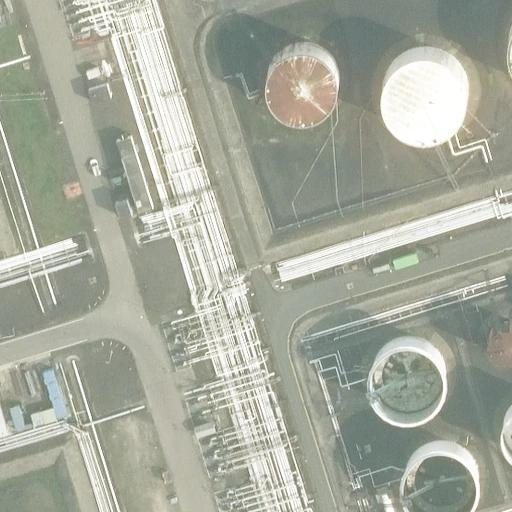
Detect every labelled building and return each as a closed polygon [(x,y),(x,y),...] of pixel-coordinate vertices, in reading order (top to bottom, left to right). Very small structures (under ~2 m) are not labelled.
[(341,75),(341,74),(340,65),(337,58),(334,52),(328,46),(322,42),(317,39),(309,37),(301,37),(295,38),(288,40),(284,43),(278,48),(273,53),(270,60),(267,67),(267,75),(268,82),(270,90),(274,95),(279,102),(285,106),(292,109),(299,111),(306,111),(314,110),(321,107),(328,102),(331,99),(335,94),(339,87),(340,81),(341,75)] [(471,86),(471,85),(470,77),(468,69),(464,61),(459,55),(452,49),(445,45),(437,42),(428,41),(421,41),(412,43),(404,47),(397,51),(392,56),(386,65),(383,74),(382,82),(382,91),(384,100),(388,108),(393,115),(400,121),(407,125),(416,129),(425,130),(436,129),(443,126),(450,123),(457,117),(463,110),(467,103),(469,95),(471,86)] [(108,83),(88,88),(92,102),(111,96),(108,83)] [(117,139),(125,166),(139,210),(153,206),(131,135),(117,139)] [(120,216),(127,214),(133,213),(128,197),(116,201),(120,216)] [(511,315),(506,315),(502,316),(498,317),(494,320),(491,324),(490,328),(488,335),(489,341),(493,348),(496,351),(499,353),(507,356),(511,355),(511,315)] [(450,370),(450,369),(449,362),(447,355),(443,347),(439,342),(432,335),(426,332),(417,329),(410,328),(403,329),(397,330),(390,333),(382,338),(376,344),(372,352),(369,359),(368,367),(368,375),(370,383),(374,389),(378,396),(385,402),(392,406),(400,409),(407,410),(414,410),(424,407),(430,404),(437,399),(442,392),(447,385),(449,378),(450,370)] [(511,401),(511,403),(507,407),(504,413),(503,417),(502,425),(503,431),(504,436),(508,443),(511,447),(511,401)] [(216,432),(212,420),(195,425),(198,437),(216,432)] [(482,474),(481,467),(479,459),(476,454),(472,448),(466,442),(459,437),(451,434),(444,433),(437,433),(428,435),(421,438),(414,443),(409,449),(405,455),(402,464),(401,472),(401,480),(403,487),(406,494),(411,500),(416,505),(423,510),(428,511),(453,511),(455,511),(461,509),(468,504),(474,497),(478,490),(480,483),(482,474)]
